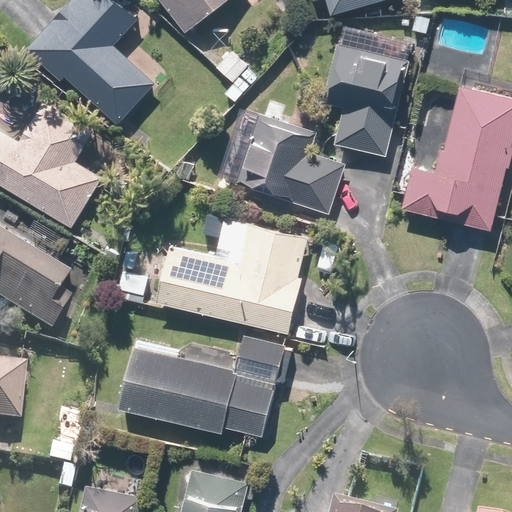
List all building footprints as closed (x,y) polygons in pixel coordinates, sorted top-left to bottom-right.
[(129,0),(72,0),(34,41),(120,121),(160,78),(121,41),(146,15),(129,0)] [(168,0),(192,29),(229,0),(168,0)] [(337,142),(390,154),(418,38),(344,20),(326,98),(346,103),(337,142)] [(260,80),(250,70),(228,93),(239,103),(260,80)] [(405,206),(495,228),(511,159),(511,91),(464,80),(443,166),(417,160),(405,206)] [(0,120),(0,176),(77,224),(108,174),(80,157),(99,128),(48,96),(23,135),(0,120)] [(262,107),(237,180),(333,213),(351,160),(315,147),(322,128),(262,107)] [(78,264),(0,216),(0,298),(52,331),(74,295),(63,288),(78,264)] [(175,241),(161,297),(293,330),(307,274),(304,273),(314,232),(252,217),(242,258),(175,241)] [(153,273),(125,268),(121,287),(149,293),(153,273)] [(140,340),(124,404),(227,429),(228,423),(268,433),(291,340),(246,329),(237,364),(140,340)] [(0,418),(24,421),(31,362),(0,358),(0,418)] [(246,511),(255,478),(196,464),(184,511),(246,511)] [(144,511),(148,491),(90,479),(82,511),(144,511)] [(403,511),(338,495),(333,511),(403,511)]
